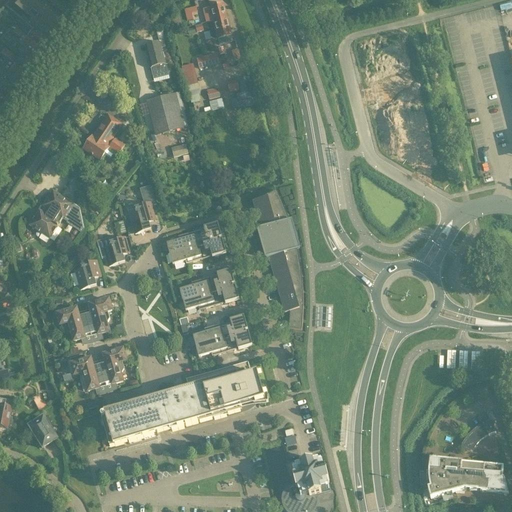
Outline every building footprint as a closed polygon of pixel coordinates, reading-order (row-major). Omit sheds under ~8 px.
[(19,0),(11,0),(6,7),(19,17),(24,21),(49,42),(55,34),(39,22),(42,18),(36,13),(22,2),(19,0)] [(210,8),(206,9),(209,23),(214,21),(215,26),(216,29),(212,30),(210,33),(210,34),(210,35),(210,36),(210,37),(211,38),(211,39),(215,41),(218,40),(225,38),(226,43),(226,44),(233,42),(232,41),(231,36),(232,36),(228,22),(224,4),(210,8)] [(19,17),(15,21),(21,26),(19,28),(28,36),(27,37),(43,50),(49,42),(24,21),(19,17)] [(12,39),(36,58),(43,50),(27,37),(16,29),(13,33),(19,38),(16,42),(12,38),(12,39)] [(159,43),(147,46),(150,60),(164,57),(162,49),(165,48),(164,43),(165,42),(166,42),(163,32),(162,32),(157,34),(159,43)] [(6,33),(2,38),(8,43),(23,55),(20,58),(31,65),(36,58),(12,39),(6,33)] [(0,54),(24,73),(31,65),(20,58),(19,60),(5,49),(3,51),(0,48),(0,54)] [(0,54),(0,60),(3,63),(0,67),(1,67),(18,81),(24,73),(0,54)] [(203,58),(197,60),(201,71),(220,66),(218,58),(217,54),(203,58)] [(164,57),(150,60),(152,68),(151,68),(151,69),(153,81),(169,77),(168,72),(166,64),(164,57)] [(193,65),(182,68),(185,82),(196,79),(196,76),(193,65)] [(0,78),(12,88),(18,81),(1,67),(0,68),(0,78)] [(0,90),(6,96),(12,88),(0,78),(0,90)] [(241,81),(244,93),(251,91),(249,79),(241,81)] [(227,85),(229,92),(240,89),(238,82),(227,85)] [(208,92),(207,92),(209,100),(209,101),(221,98),(224,97),(222,88),(217,89),(208,92)] [(231,101),(233,111),(259,105),(256,91),(237,96),(238,100),(231,101)] [(156,136),(163,134),(183,129),(174,95),(147,102),(156,136)] [(222,102),(210,105),(211,112),(224,109),(222,102)] [(93,137),(83,151),(100,162),(109,150),(119,156),(125,146),(114,138),(122,126),(108,116),(93,138),(93,137)] [(303,308),(303,301),(303,293),(302,279),(301,272),(300,264),(299,257),(297,250),(294,236),(292,229),(289,222),(284,208),(278,195),(276,191),(264,197),(265,199),(253,202),(261,229),(257,230),(266,260),(269,259),(285,314),(290,313),(289,321),(289,326),(288,330),(302,331),(302,322),(303,315),(303,308)] [(53,192),(43,207),(63,220),(64,220),(79,230),(78,232),(82,234),(84,231),(80,209),(73,205),(53,192)] [(128,211),(130,218),(135,235),(151,231),(149,224),(156,222),(151,207),(155,205),(152,192),(147,194),(148,199),(145,200),(146,205),(135,209),(128,211)] [(43,207),(30,227),(43,235),(40,239),(47,244),(49,240),(50,240),(63,220),(64,220),(63,220),(43,207)] [(194,234),(198,247),(220,241),(220,240),(222,240),(218,226),(205,230),(205,231),(194,234)] [(167,245),(170,255),(198,247),(194,234),(178,238),(179,241),(167,245)] [(68,240),(73,244),(76,238),(71,235),(68,240)] [(102,259),(106,258),(109,268),(125,263),(123,256),(130,255),(125,239),(109,244),(108,239),(97,242),(102,259)] [(198,247),(202,261),(212,258),(213,259),(227,256),(223,242),(220,242),(220,241),(198,247)] [(186,265),(202,261),(198,247),(170,255),(173,266),(185,262),(186,265)] [(95,280),(101,278),(97,262),(81,267),(82,272),(76,273),(81,291),(97,287),(95,280)] [(207,280),(211,293),(233,287),(235,286),(231,272),(218,276),(218,277),(207,280)] [(180,291),(183,301),(211,293),(207,280),(192,284),(192,287),(180,291)] [(211,293),(215,307),(225,304),(226,306),(240,302),(236,288),(233,288),(233,287),(211,293)] [(199,312),(209,309),(215,307),(211,293),(183,301),(186,312),(198,308),(199,312)] [(92,314),(85,316),(86,319),(89,328),(96,326),(93,317),(108,312),(108,313),(112,312),(111,309),(112,308),(111,304),(110,303),(109,301),(89,306),(92,314)] [(17,306),(6,309),(8,314),(18,311),(17,306)] [(60,326),(64,325),(79,321),(82,330),(89,328),(86,319),(85,316),(79,318),(77,310),(57,315),(58,318),(57,319),(58,323),(60,324),(60,326)] [(96,326),(89,328),(91,338),(109,333),(106,323),(108,323),(110,320),(108,313),(108,312),(93,317),(96,326)] [(220,326),(224,340),(246,333),(248,332),(244,318),(231,322),(231,323),(220,326)] [(74,343),(91,338),(89,328),(82,330),(79,321),(64,325),(66,332),(70,334),(71,333),(74,343)] [(193,337),(196,348),(224,340),(220,326),(205,330),(205,334),(193,337)] [(224,340),(228,353),(238,350),(239,352),(253,348),(249,334),(246,335),(246,333),(224,340)] [(212,358),(218,356),(228,353),(224,340),(196,348),(199,358),(211,355),(212,358)] [(106,364),(99,366),(103,378),(110,377),(107,367),(122,362),(122,363),(126,362),(125,359),(126,358),(125,354),(124,353),(123,351),(104,356),(106,364)] [(479,372),(480,353),(440,351),(438,371),(479,372)] [(75,376),(79,375),(78,375),(93,371),(96,380),(103,378),(99,366),(93,368),(91,360),(71,365),(72,368),(71,369),(72,373),(74,374),(75,376)] [(110,377),(103,378),(106,388),(123,383),(120,374),(122,373),(124,370),(122,363),(122,362),(107,367),(110,377)] [(160,397),(170,431),(242,411),(251,408),(250,404),(265,400),(257,374),(252,375),(248,363),(246,363),(186,380),(189,389),(181,391),(160,397)] [(79,375),(80,382),(83,392),(88,391),(88,393),(106,388),(103,378),(96,380),(93,371),(78,375),(79,375)] [(38,396),(32,400),(36,407),(42,404),(38,396)] [(0,428),(6,430),(7,425),(10,426),(11,419),(8,419),(10,409),(4,408),(5,402),(0,400),(0,428)] [(148,405),(133,409),(140,436),(156,432),(149,404),(148,405)] [(132,405),(116,409),(117,413),(125,441),(140,436),(133,409),(132,405)] [(106,418),(101,419),(102,420),(103,427),(105,433),(106,435),(109,445),(110,445),(125,441),(117,413),(105,417),(106,418)] [(41,449),(43,448),(56,440),(42,418),(27,427),(41,449)] [(470,434),(467,437),(477,446),(479,443),(481,441),(483,439),(486,438),(488,436),(489,437),(496,434),(493,421),(488,423),(484,424),(481,426),(477,429),(474,431),(470,434)] [(431,489),(428,489),(431,500),(465,491),(508,495),(505,480),(502,480),(504,467),(487,466),(488,459),(477,458),(470,456),(470,459),(469,462),(469,464),(430,461),(429,471),(429,476),(429,481),(430,487),(431,489)] [(311,511),(314,509),(316,505),(316,500),(315,496),(322,495),(321,493),(327,492),(327,491),(330,490),(329,488),(329,487),(328,482),(329,481),(326,470),(324,470),(323,464),(322,462),(319,462),(313,464),(313,462),(301,465),(301,467),(296,468),(296,469),(293,469),(294,472),(293,472),(295,478),(294,478),(296,488),(292,489),(290,487),(288,489),(285,492),(283,496),(283,501),(284,505),(285,509),(287,511),(311,511)]
